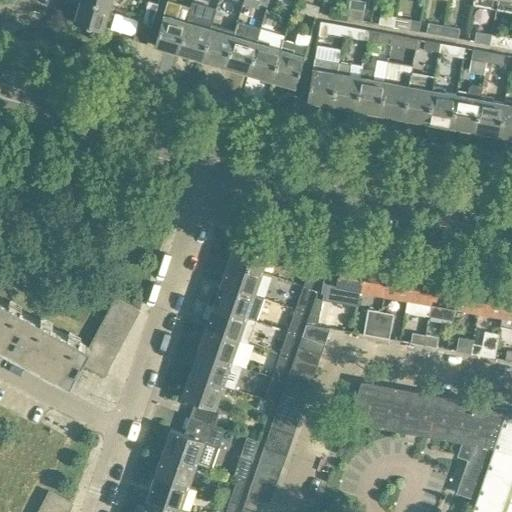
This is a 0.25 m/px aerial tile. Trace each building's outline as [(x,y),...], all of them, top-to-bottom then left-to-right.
[(89,0),(80,0),(74,22),(103,30),(106,18),(110,19),(114,7),(89,0)] [(165,48),(179,52),(190,18),(193,7),(169,0),(167,0),(154,45),(165,48)] [(195,0),(193,7),(179,52),(202,59),(212,25),(218,5),(199,0),(195,0)] [(292,9),(294,0),(278,0),(277,4),(292,9)] [(473,0),(473,5),(496,9),(498,0),(473,0)] [(511,0),(498,0),(496,9),(511,12),(511,0)] [(149,1),(145,16),(154,19),(158,4),(149,1)] [(319,6),(303,2),(301,11),(316,16),(319,6)] [(332,15),(347,18),(349,9),(333,6),(332,15)] [(349,9),(347,18),(363,21),(365,11),(349,9)] [(379,24),(395,26),(397,17),(381,14),(379,24)] [(145,16),(142,24),(138,23),(133,39),(146,43),(154,19),(145,16)] [(397,17),(395,26),(410,29),(412,20),(397,17)] [(225,66),(249,73),(260,38),(262,29),(238,22),(236,31),(225,66)] [(343,25),(327,23),(325,32),(341,35),(343,25)] [(427,32),(442,35),(444,26),(428,23),(427,32)] [(212,25),(202,59),(225,66),(236,31),(223,28),(212,25)] [(365,30),(358,28),(343,25),(341,35),(356,37),(364,39),(365,30)] [(444,26),(442,35),(458,38),(459,29),(444,26)] [(390,43),(392,34),(369,30),(367,39),(374,41),(390,43)] [(473,41),(490,44),(492,34),(475,31),(473,41)] [(416,39),(407,37),(392,34),(390,43),(405,46),(414,48),(416,39)] [(511,38),(492,34),(490,44),(511,47),(511,38)] [(249,73),(272,80),(282,44),(281,44),(280,48),(269,45),(270,41),(260,38),(249,73)] [(283,39),(282,44),(272,80),(295,86),(307,46),(283,39)] [(423,50),(439,52),(441,43),(425,40),(423,50)] [(464,47),(456,46),(441,43),(439,52),(462,57),(464,47)] [(471,58),(486,61),(488,52),(473,49),(471,58)] [(488,52),(486,61),(502,64),(504,54),(488,52)] [(307,100),(330,104),(337,68),(336,68),(337,61),(314,57),(307,100)] [(338,61),(330,104),(354,108),(362,68),(362,65),(350,63),(338,61)] [(384,80),(378,113),(402,117),(410,71),(411,65),(388,61),(384,80)] [(362,68),(354,108),(378,113),(384,80),(372,77),(373,71),(362,68)] [(410,71),(402,117),(426,121),(432,85),(434,76),(410,71)] [(426,121),(450,126),(456,90),(455,90),(454,93),(444,91),(445,88),(432,85),(426,121)] [(456,90),(450,126),(474,130),(480,94),(479,94),(480,88),(470,86),(469,92),(456,90)] [(474,130),(498,134),(503,99),(503,98),(502,101),(492,99),(492,96),(480,94),(474,130)] [(511,100),(503,99),(498,134),(511,136),(511,100)] [(229,259),(263,271),(271,248),(236,236),(235,238),(236,238),(229,259)] [(321,291),(321,292),(323,293),(322,299),(356,305),(359,289),(364,262),(341,258),(341,260),(327,257),(325,267),(321,291)] [(221,282),(255,294),(263,271),(229,259),(221,282)] [(312,288),(320,265),(311,262),(303,285),(312,288)] [(359,289),(383,293),(388,266),(364,262),(359,289)] [(383,293),(407,298),(412,271),(388,266),(383,293)] [(428,318),(431,302),(436,275),(412,271),(407,298),(404,314),(428,318)] [(451,322),(454,306),(459,279),(436,275),(431,302),(428,318),(451,322)] [(454,306),(478,311),(483,284),(459,279),(454,306)] [(264,297),(255,294),(221,282),(217,292),(212,290),(207,303),(213,305),(247,317),(257,320),(264,297)] [(478,311),(501,315),(506,288),(483,284),(478,311)] [(303,285),(295,308),(304,311),(312,288),(303,285)] [(501,315),(499,327),(511,329),(511,288),(506,288),(501,315)] [(317,290),(309,312),(319,316),(322,299),(323,293),(321,292),(321,291),(317,290)] [(109,308),(133,321),(139,310),(115,297),(109,308)] [(0,298),(0,346),(10,352),(30,315),(29,315),(0,298)] [(205,327),(239,339),(247,317),(213,305),(205,327)] [(103,319),(127,332),(133,321),(109,308),(103,319)] [(304,311),(295,308),(287,330),(296,333),(304,311)] [(363,334),(375,336),(379,312),(368,310),(363,334)] [(317,325),(319,316),(309,312),(305,323),(317,325)] [(393,314),(379,312),(375,336),(389,338),(393,314)] [(30,315),(10,352),(70,384),(81,363),(87,352),(89,347),(89,346),(30,315)] [(98,330),(121,343),(127,332),(103,319),(98,330)] [(330,328),(317,325),(305,323),(301,335),(325,343),(330,328)] [(197,350),(232,362),(239,339),(205,327),(197,350)] [(92,341),(115,353),(121,343),(98,330),(92,341)] [(287,330),(279,353),(288,356),(296,333),(287,330)] [(485,332),(483,345),(472,343),(470,353),(495,358),(496,348),(499,334),(485,332)] [(411,342),(423,345),(425,335),(413,333),(411,342)] [(301,335),(298,346),(321,354),(325,343),(301,335)] [(438,337),(425,335),(423,345),(436,347),(438,337)] [(456,350),(470,353),(472,343),(473,339),(458,337),(456,350)] [(115,353),(92,341),(89,346),(89,347),(87,352),(110,364),(115,353)] [(294,358),(317,365),(321,354),(298,346),(294,358)] [(189,373),(224,385),(232,362),(197,350),(189,373)] [(87,352),(81,363),(104,375),(110,364),(87,352)] [(288,356),(279,353),(272,375),(280,378),(288,356)] [(294,358),(290,369),(313,377),(317,365),(294,358)] [(286,380),(309,388),(313,377),(290,369),(286,380)] [(190,417),(215,425),(220,408),(216,407),(224,385),(189,373),(182,395),(181,395),(180,396),(195,401),(190,417)] [(280,378),(272,375),(264,397),(272,400),(280,378)] [(286,380),(282,391),(305,399),(309,388),(286,380)] [(476,499),(506,409),(362,382),(349,420),(474,443),(457,492),(476,499)] [(278,403),(301,411),(305,399),(282,391),(278,403)] [(278,403),(274,414),(297,422),(301,411),(278,403)] [(511,511),(511,408),(508,408),(472,511),(511,511)] [(270,426),(293,433),(297,422),(274,414),(270,426)] [(170,428),(162,451),(196,463),(211,468),(225,429),(215,425),(190,417),(184,433),(170,428)] [(270,426),(265,440),(288,448),(293,433),(270,426)] [(265,440),(263,448),(286,456),(288,448),(265,440)] [(259,459),(282,467),(286,456),(263,448),(259,459)] [(188,485),(196,463),(162,451),(154,474),(188,485)] [(239,454),(232,475),(236,476),(245,479),(252,459),(239,454)] [(259,459),(254,471),(278,479),(282,467),(259,459)] [(254,471),(250,483),(273,491),(278,479),(254,471)] [(154,474),(146,497),(180,508),(188,485),(154,474)] [(236,476),(228,499),(237,502),(245,479),(236,476)] [(246,495),(270,503),(273,491),(250,483),(246,495)] [(62,511),(67,511),(72,503),(48,491),(43,502),(62,511)] [(246,495),(243,506),(260,511),(266,511),(270,503),(246,495)] [(146,497),(140,511),(179,511),(180,508),(146,497)] [(228,499),(223,511),(233,511),(237,502),(228,499)] [(62,511),(43,502),(37,511),(62,511)]
